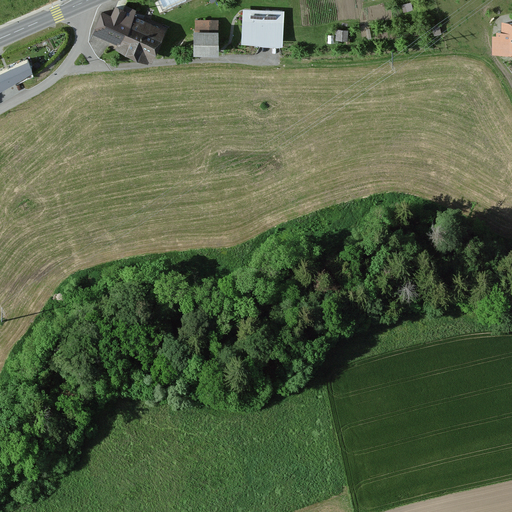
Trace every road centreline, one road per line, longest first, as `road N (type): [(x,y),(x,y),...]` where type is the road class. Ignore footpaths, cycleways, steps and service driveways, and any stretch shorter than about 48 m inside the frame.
road 1 (track): [(511,99),(475,57),(287,66)]
road 2 (residential): [(78,4),(84,29),(63,70),(0,115)]
